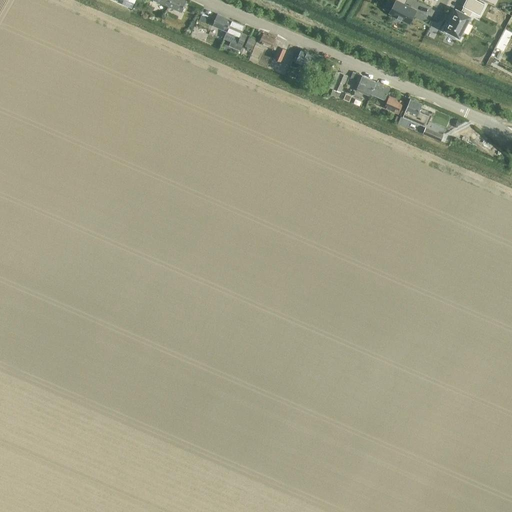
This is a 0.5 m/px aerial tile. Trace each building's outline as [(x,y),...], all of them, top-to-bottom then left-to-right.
[(184,0),(171,0),(169,6),(182,12),(187,1),(184,0)] [(395,0),(396,0),(389,14),(409,24),(416,10),(405,4),(406,0),(395,0)] [(456,9),(445,30),(459,38),(470,17),(469,16),(472,11),(479,15),(484,5),(474,0),(466,0),(463,6),(464,7),(461,12),(456,9)] [(227,32),(232,20),(217,14),(212,25),(227,32)] [(236,15),(234,18),(244,23),(246,20),(236,15)] [(232,20),(227,32),(224,39),(242,46),(247,35),(242,33),(245,26),(232,20)] [(280,41),(263,34),(259,43),(276,50),(280,41)] [(246,47),(251,49),(255,41),(249,38),(246,47)] [(281,61),(286,50),(280,47),(275,59),(281,61)] [(301,73),(305,65),(313,69),(318,58),(302,50),(297,62),(293,60),(290,68),(301,73)] [(348,76),(333,70),(326,86),(333,89),(331,95),(338,99),(348,76)] [(356,81),(359,74),(353,72),(350,78),(356,81)] [(371,93),(376,82),(362,76),(357,87),(358,88),(356,90),(361,92),(363,90),(371,93)] [(376,82),(371,93),(379,96),(376,103),(384,107),(399,113),(403,102),(387,95),(390,88),(376,82)] [(345,94),(343,100),(349,102),(351,96),(345,94)] [(419,112),(422,104),(410,99),(403,117),(424,126),(428,116),(419,112)] [(443,135),(425,128),(423,134),(440,141),(443,135)] [(487,151),(492,144),(473,130),(468,136),(487,151)]
